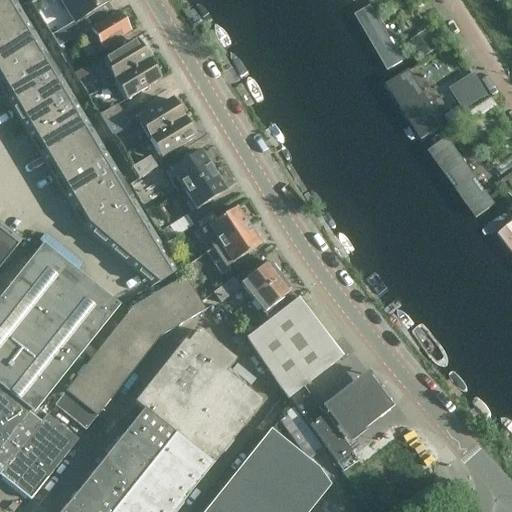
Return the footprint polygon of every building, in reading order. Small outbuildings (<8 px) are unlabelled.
[(84,119),(13,0),(0,0),(0,89),(83,230),(91,237),(151,288),(176,273),(126,189),(116,171),(104,152),(84,119)] [(60,0),(75,24),(50,38),(52,41),(58,49),(113,16),(103,0),(60,0)] [(370,8),(355,17),(387,71),(402,62),(370,8)] [(88,42),(93,50),(97,56),(111,47),(112,49),(123,42),(121,38),(129,33),(118,14),(89,32),(94,39),(88,42)] [(424,57),(440,47),(428,29),(413,39),(424,57)] [(102,64),(114,83),(148,63),(136,43),(102,64)] [(65,62),(74,76),(81,72),(72,58),(65,62)] [(148,63),(114,83),(126,103),(160,82),(148,63)] [(84,70),(81,72),(74,76),(79,85),(90,79),(84,70)] [(411,77),(392,88),(424,140),(443,128),(411,77)] [(473,77),(454,88),(467,109),(485,97),(473,77)] [(138,122),(149,141),(183,120),(172,101),(138,122)] [(106,128),(123,118),(116,107),(100,117),(106,128)] [(113,138),(129,128),(123,118),(106,128),(113,138)] [(183,120),(149,141),(161,160),(195,139),(183,120)] [(447,141),(429,154),(476,218),(494,205),(447,141)] [(171,172),(183,192),(213,173),(200,153),(171,172)] [(149,158),(132,169),(139,180),(156,169),(149,158)] [(213,173),(183,192),(196,212),(226,193),(213,173)] [(236,210),(217,222),(212,214),(192,226),(184,233),(189,241),(196,237),(202,246),(208,242),(214,251),(248,228),(236,210)] [(184,233),(192,226),(186,216),(168,228),(175,239),(184,233)] [(0,269),(21,243),(0,226),(0,269)] [(511,226),(499,236),(511,253),(511,226)] [(248,228),(214,251),(219,259),(213,263),(220,273),(232,265),(260,247),(248,228)] [(42,246),(0,298),(0,461),(40,411),(38,410),(119,308),(42,246)] [(268,264),(240,286),(234,278),(212,295),(220,305),(242,289),(251,301),(279,279),(268,264)] [(131,309),(103,344),(97,339),(91,347),(97,352),(53,407),(84,432),(159,339),(204,310),(183,277),(131,309)] [(279,279),(251,301),(268,322),(295,301),(289,294),(290,293),(279,279)] [(295,301),(268,322),(269,323),(247,340),(288,400),(341,359),(297,301),(296,302),(295,301)] [(172,436),(175,439),(225,375),(236,362),(197,332),(187,344),(183,341),(133,405),(141,412),(172,436)] [(369,368),(322,403),(350,441),(397,405),(369,368)] [(134,484),(112,511),(174,511),(261,404),(225,375),(175,439),(172,436),(134,484)] [(77,441),(40,411),(0,461),(0,477),(29,501),(77,441)] [(141,412),(94,472),(99,476),(109,464),(134,484),(172,436),(141,412)] [(309,427),(336,465),(352,454),(323,416),(309,427)] [(206,511),(308,511),(328,488),(317,472),(269,434),(206,511)] [(94,472),(61,511),(112,511),(134,484),(109,464),(99,476),(94,472)]
